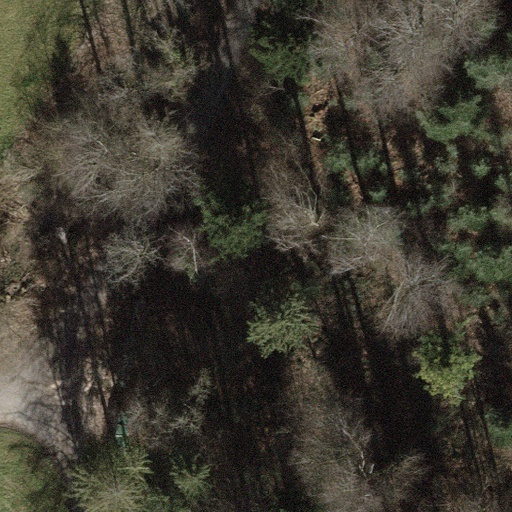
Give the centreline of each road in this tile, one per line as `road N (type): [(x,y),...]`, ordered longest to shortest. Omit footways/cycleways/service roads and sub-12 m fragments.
road 1 (track): [(236,0),(102,301),(27,370)]
road 2 (track): [(27,370),(73,459),(87,511)]
